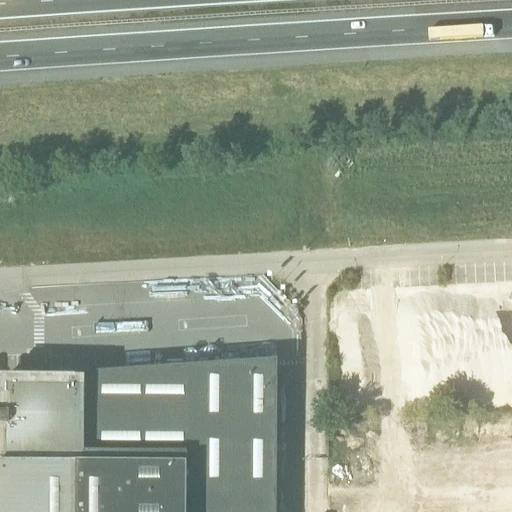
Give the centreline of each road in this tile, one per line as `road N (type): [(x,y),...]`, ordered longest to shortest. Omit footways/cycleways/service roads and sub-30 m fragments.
road 1 (unclassified): [(0,280),(511,249)]
road 2 (motorway): [(0,57),(511,27)]
